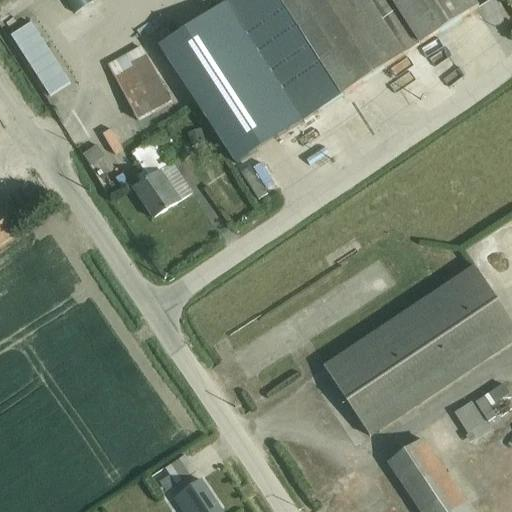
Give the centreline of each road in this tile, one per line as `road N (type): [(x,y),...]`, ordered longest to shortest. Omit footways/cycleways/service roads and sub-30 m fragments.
road 1 (unclassified): [(152,309),(511,67)]
road 2 (residential): [(152,309),(0,82)]
road 3 (unclassified): [(286,511),(152,309)]
